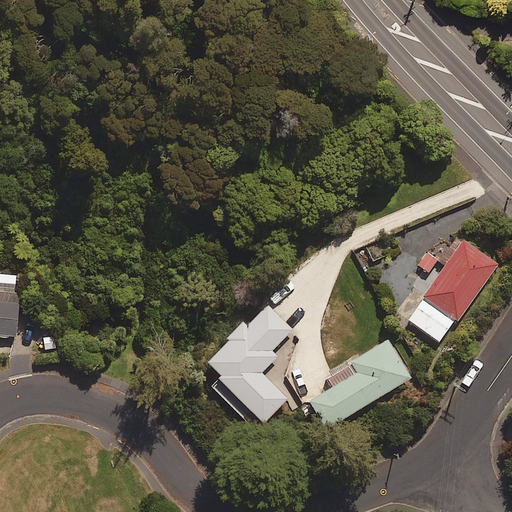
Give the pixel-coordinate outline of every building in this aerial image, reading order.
[(494,263),(455,234),(437,259),(443,263),(404,317),(437,341),(494,263)] [(424,250),(412,265),(426,276),(438,262),(424,250)] [(17,273),(0,272),(0,334),(13,336),(17,273)] [(289,329),(259,296),(191,357),(253,426),(286,397),(262,370),(276,357),(267,348),(289,329)] [(511,319),(511,318),(502,312),(485,336),(495,343),(511,319)] [(407,377),(387,339),(346,361),(351,370),(306,394),(322,423),(407,377)]
